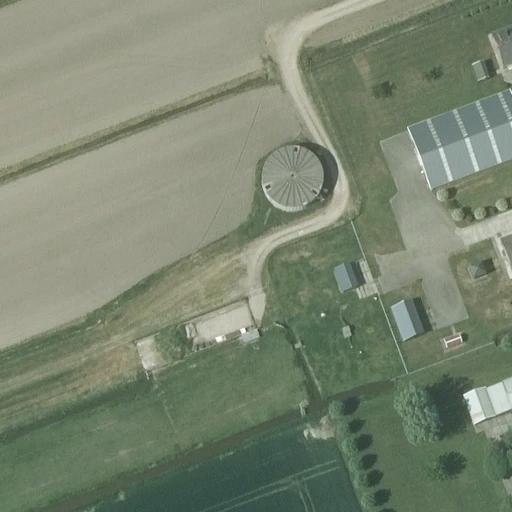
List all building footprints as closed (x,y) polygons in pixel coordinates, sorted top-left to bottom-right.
[(502,70),(511,66),(511,31),(491,40),(502,70)] [(478,84),(488,80),(482,64),(472,68),(478,84)] [(430,191),(511,160),(511,102),(509,94),(408,132),(430,191)] [(329,184),(329,183),(328,177),(326,171),(323,165),(319,160),(314,155),(309,153),(304,150),(297,149),(289,149),(282,151),(276,154),(271,158),(267,163),(263,169),(261,176),(260,183),(260,189),(262,195),(265,201),(269,206),(275,212),(279,214),(285,216),(292,218),(299,217),(306,216),(312,213),(318,209),(322,203),(326,197),(328,191),(329,184)] [(511,239),(499,244),(503,255),(509,270),(511,277),(511,239)] [(470,268),(474,280),(487,276),(482,263),(470,268)] [(444,342),(448,351),(463,345),(460,336),(444,342)] [(486,389),(463,398),(474,428),(511,413),(511,381),(487,391),(486,389)]
